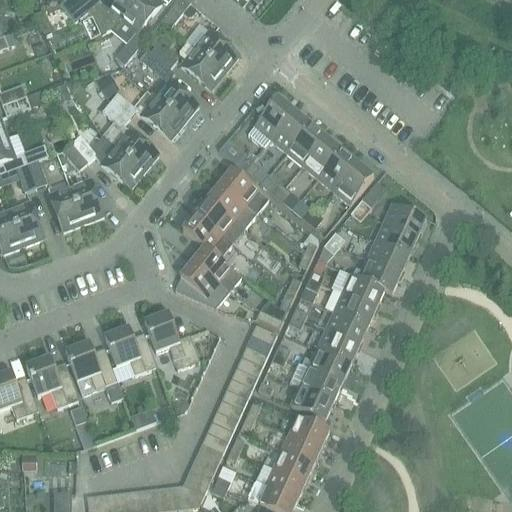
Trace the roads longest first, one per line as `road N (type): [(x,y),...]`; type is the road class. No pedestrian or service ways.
road 1 (residential): [(145,290),(234,339),(187,460),(77,473)]
road 2 (residential): [(126,235),(272,55)]
road 3 (residential): [(145,290),(22,348),(0,302)]
road 4 (residential): [(0,283),(15,286),(112,253),(126,235)]
